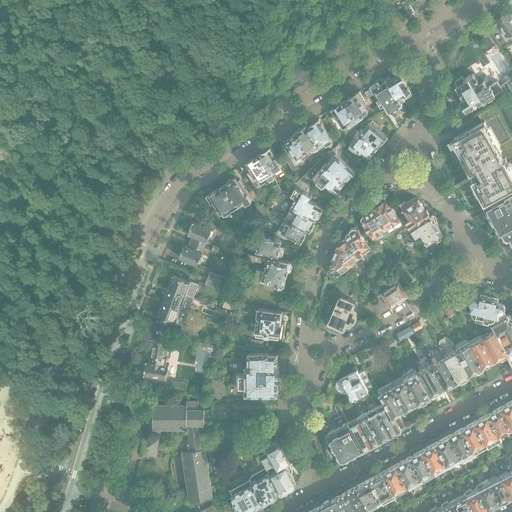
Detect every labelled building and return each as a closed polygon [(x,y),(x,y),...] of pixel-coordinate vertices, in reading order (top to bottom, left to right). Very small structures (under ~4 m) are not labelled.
[(424,5),(428,2),(426,0),(417,0),(409,5),(410,6),(411,5),(414,11),(423,5),(424,5)] [(511,33),(511,19),(507,11),(495,18),(498,23),(494,26),(496,30),(501,28),(506,37),(511,33)] [(411,91),(405,81),(406,81),(406,80),(408,78),(404,72),(402,73),(401,72),(397,75),(394,70),(390,72),(390,75),(385,78),(386,80),(400,102),(401,102),(412,94),(411,91)] [(480,103),(503,90),(497,81),(492,84),(485,74),(477,79),(473,73),(464,78),(464,77),(461,76),(456,80),(455,82),(457,86),(464,98),(461,100),(466,110),(479,103),(480,103)] [(511,74),(502,81),(503,84),(507,82),(511,90),(511,74)] [(400,102),(386,80),(380,84),(378,81),(370,86),(372,88),(370,89),(381,106),(384,104),(390,112),(402,104),(401,102),(400,102)] [(370,114),(362,102),(366,100),(360,91),(356,93),(343,101),(356,122),(357,122),(357,121),(363,117),(364,118),(370,114)] [(356,122),(343,101),(332,108),(345,129),(356,122)] [(511,125),(499,103),(478,116),(482,123),(454,138),(455,140),(450,143),(454,150),(459,147),(463,155),(463,156),(471,171),(471,170),(475,177),(473,179),(478,188),(473,191),(477,198),(482,195),(485,201),(511,185),(511,125)] [(333,141),(319,118),(311,123),(311,124),(307,126),(320,147),(326,144),(327,145),(333,141)] [(387,135),(379,129),(381,126),(373,120),(371,123),(370,122),(367,125),(365,124),(359,132),(377,146),(378,147),(387,135)] [(320,147),(307,126),(306,124),(298,129),(299,129),(295,132),(296,133),(310,154),(309,152),(314,150),(314,151),(316,150),(318,149),(319,148),(320,147)] [(377,146),(359,132),(358,131),(353,138),(355,139),(351,144),(368,157),(377,146)] [(310,154),(296,133),(289,137),(288,136),(284,138),(286,142),(283,144),(296,164),(300,161),(300,160),(303,158),(310,154)] [(347,163),(345,161),(347,158),(341,154),(345,150),(343,148),(339,144),(330,152),(329,151),(327,152),(327,153),(331,157),(332,158),(327,164),(346,181),(347,181),(347,180),(351,176),(352,175),(356,170),(351,166),(354,163),(350,160),(347,163)] [(284,170),(270,147),(262,152),(263,152),(259,155),(273,177),(277,174),(280,174),(283,172),(284,170)] [(273,177),(259,155),(255,157),(255,156),(247,162),(252,170),(247,174),(253,184),(259,181),(261,184),(268,179),(269,182),(274,179),(273,177)] [(346,181),(327,164),(326,164),(312,179),(316,183),(317,182),(322,187),(326,182),(337,192),(341,187),(340,187),(346,181),(346,182),(346,181)] [(253,199),(248,190),(247,190),(240,179),(238,180),(236,177),(225,184),(225,185),(236,203),(237,204),(240,208),(253,199)] [(323,207),(309,198),(311,194),(308,193),(311,187),(300,180),(294,183),(297,185),(296,185),(291,194),(296,197),(291,205),(296,208),(316,219),(320,211),(321,211),(323,207)] [(282,191),(277,184),(274,186),(278,193),(282,191)] [(236,203),(225,185),(218,189),(217,189),(209,194),(206,196),(212,205),(214,204),(221,214),(222,214),(223,216),(225,216),(231,213),(231,211),(229,207),(236,203)] [(487,204),(485,205),(490,213),(496,224),(500,232),(502,232),(505,237),(509,238),(510,238),(511,241),(511,190),(490,202),(487,204)] [(430,215),(427,209),(425,210),(418,199),(417,200),(416,198),(415,198),(414,197),(412,198),(406,202),(405,200),(400,203),(410,219),(406,221),(411,228),(430,215)] [(375,207),(374,208),(390,234),(398,229),(395,226),(402,221),(390,204),(388,200),(386,200),(382,203),(379,202),(376,204),(375,207)] [(270,214),(265,205),(263,203),(257,207),(265,219),(270,214)] [(314,223),(316,219),(296,208),(294,211),(290,209),(286,217),(308,229),(310,231),(314,223)] [(362,216),(361,218),(366,226),(373,236),(376,240),(384,235),(385,237),(390,234),(374,208),(370,211),(369,209),(367,209),(365,211),(364,213),(365,214),(362,216)] [(442,233),(435,222),(436,221),(437,218),(435,215),(432,215),(431,215),(430,214),(430,215),(411,228),(417,237),(421,234),(424,238),(421,239),(424,243),(426,241),(427,243),(434,238),(435,238),(438,239),(442,237),(442,233)] [(207,241),(212,229),(210,228),(213,222),(201,217),(198,223),(193,221),(192,225),(191,224),(189,230),(190,230),(189,234),(194,236),(192,241),(204,246),(206,241),(207,241)] [(301,242),(308,229),(286,217),(277,234),(283,237),(285,236),(286,234),(301,242)] [(347,236),(345,237),(346,239),(363,266),(365,265),(363,263),(368,260),(364,253),(371,248),(370,247),(369,244),(358,229),(356,227),(353,227),(351,229),(350,231),(349,232),(347,233),(346,235),(347,236)] [(280,246),(281,241),(257,236),(255,242),(259,243),(257,251),(278,256),(279,255),(283,256),(284,248),(280,247),(280,246)] [(330,266),(328,270),(332,275),(336,275),(354,263),(358,270),(363,266),(346,239),(343,239),(339,241),(338,244),(339,245),(337,247),(336,250),(332,258),(333,259),(332,260),(334,263),(330,266)] [(198,264),(203,252),(202,252),(204,246),(192,241),(190,247),(184,244),(179,257),(198,264)] [(290,269),(293,268),(294,263),(292,261),(250,252),(253,260),(254,261),(254,260),(262,261),(263,258),(266,259),(265,264),(259,263),(258,268),(257,268),(255,278),(261,279),(264,276),(275,278),(275,280),(276,283),(284,284),(285,283),(287,274),(288,274),(289,269),(290,269)] [(226,278),(211,272),(208,278),(224,284),(226,278)] [(174,274),(169,287),(187,294),(194,296),(199,284),(194,283),(189,280),(186,279),(187,278),(183,277),(182,278),(174,274)] [(224,284),(208,278),(206,284),(221,290),(224,284)] [(407,293),(409,292),(406,288),(404,289),(398,280),(382,291),(381,292),(383,295),(382,295),(367,304),(375,315),(391,306),(392,306),(392,305),(397,302),(397,303),(397,302),(402,299),(403,299),(403,298),(407,295),(407,296),(408,295),(407,293)] [(167,293),(164,300),(189,310),(193,297),(186,294),(187,294),(169,287),(169,288),(167,293)] [(483,323),(489,297),(480,295),(479,298),(473,296),(470,298),(469,302),(465,304),(466,306),(468,310),(473,310),(472,313),(470,314),(474,321),(476,319),(480,320),(480,322),(483,323)] [(356,313),(356,310),(358,305),(356,302),(342,296),(329,325),(338,329),(340,325),(345,327),(348,326),(351,320),(353,319),(355,317),(356,315),(356,313)] [(504,311),(505,307),(504,304),(497,303),(498,300),(489,297),(483,323),(485,323),(486,322),(489,323),(490,321),(492,321),(496,319),(496,317),(500,318),(506,314),(504,311)] [(161,307),(159,313),(159,315),(174,320),(174,319),(176,320),(175,323),(182,326),(183,325),(187,326),(188,323),(185,322),(189,311),(189,310),(164,300),(164,302),(162,305),(162,307),(161,307)] [(454,314),(448,304),(443,308),(448,317),(454,314)] [(281,324),(282,311),(256,308),(255,310),(258,311),(256,335),(264,336),(265,332),(269,333),(269,337),(278,338),(279,334),(282,334),(283,324),(281,324)] [(425,321),(437,313),(434,309),(423,317),(425,321)] [(511,319),(508,314),(506,315),(506,314),(500,318),(492,322),(496,329),(499,335),(505,332),(507,335),(511,343),(511,319)] [(419,321),(412,325),(415,331),(423,327),(419,321)] [(197,336),(199,329),(187,326),(183,325),(182,326),(181,331),(197,336)] [(410,326),(396,334),(400,341),(414,333),(410,326)] [(510,356),(501,338),(499,335),(496,329),(483,336),(496,359),(496,360),(496,359),(495,358),(498,356),(501,361),(510,356)] [(195,342),(197,336),(181,331),(178,339),(195,342)] [(496,359),(483,336),(482,337),(481,334),(469,340),(471,343),(470,344),(484,369),(485,369),(487,369),(492,366),(493,365),(494,364),(492,361),(496,359)] [(511,343),(507,335),(501,338),(510,356),(511,359),(511,343)] [(470,373),(455,344),(455,345),(452,339),(451,340),(449,337),(446,336),(440,340),(439,343),(440,346),(439,346),(445,357),(460,384),(460,383),(462,384),(467,381),(468,380),(468,379),(466,376),(470,373)] [(392,337),(384,341),(386,345),(394,341),(392,337)] [(165,356),(167,343),(169,343),(170,340),(160,339),(152,338),(150,354),(165,356)] [(484,369),(470,344),(471,343),(469,340),(468,340),(466,339),(455,344),(470,373),(474,371),(475,373),(478,374),(484,371),(484,369)] [(386,346),(383,340),(376,344),(379,350),(386,346)] [(278,378),(278,368),(279,368),(279,366),(278,366),(278,353),(268,353),(268,352),(257,352),(257,353),(249,353),(249,366),(246,366),(246,375),(238,375),(238,386),(246,386),(246,394),(278,394),(278,381),(279,381),(279,379),(278,378)] [(432,362),(426,352),(422,354),(426,361),(427,360),(430,364),(432,362)] [(166,379),(168,364),(166,364),(167,357),(165,357),(165,356),(150,354),(149,361),(146,361),(144,374),(165,378),(165,379),(166,379)] [(445,357),(433,364),(446,387),(449,385),(451,389),(460,384),(445,357)] [(446,387),(433,364),(418,372),(431,395),(430,395),(432,398),(433,398),(442,394),(442,392),(441,390),(446,387)] [(337,381),(336,385),(339,390),(343,391),(347,388),(352,396),(353,398),(358,395),(367,390),(373,386),(364,370),(359,373),(357,369),(341,378),(342,378),(337,381)] [(431,395),(418,372),(406,379),(418,402),(430,395),(431,395)] [(418,402),(406,379),(394,386),(406,409),(418,402)] [(187,391),(188,383),(172,380),(170,388),(187,391)] [(406,409),(394,386),(387,390),(381,393),(388,405),(394,415),(406,409)] [(392,434),(376,407),(367,390),(358,395),(367,412),(370,416),(383,439),(391,434),(392,434)] [(511,400),(501,406),(501,407),(511,427),(511,400)] [(213,498),(209,470),(205,448),(203,448),(202,443),(198,423),(206,423),(206,422),(205,422),(205,410),(206,410),(206,409),(198,408),(198,401),(187,401),(187,404),(181,403),(181,402),(180,402),(180,403),(174,403),(174,402),(173,402),(173,403),(168,403),(168,402),(167,402),(167,403),(161,403),(161,402),(160,402),(160,403),(155,403),(154,403),(154,409),(148,411),(148,415),(148,420),(151,421),(151,431),(149,441),(154,442),(158,443),(160,436),(161,433),(160,433),(160,429),(161,429),(161,428),(166,428),(166,429),(167,429),(167,428),(173,428),(173,429),(174,429),(174,428),(180,428),(180,429),(181,429),(181,428),(186,428),(186,429),(187,430),(189,443),(190,445),(181,446),(182,457),(190,501),(213,498)] [(401,429),(394,415),(388,405),(382,409),(380,405),(376,407),(392,434),(401,429)] [(363,450),(348,422),(341,409),(340,408),(341,408),(339,406),(335,407),(339,416),(334,419),(333,422),(336,427),(328,432),(327,434),(329,438),(340,459),(344,460),(363,450)] [(511,427),(501,407),(488,414),(500,435),(511,427)] [(367,412),(357,418),(373,445),(383,439),(370,416),(367,412)] [(488,414),(475,421),(488,446),(489,447),(502,439),(500,435),(488,414)] [(357,418),(348,422),(363,450),(373,445),(357,418)] [(475,421),(462,428),(474,451),(478,449),(479,451),(488,446),(475,421)] [(462,428),(449,435),(463,460),(475,453),(474,451),(462,428)] [(449,435),(436,442),(449,467),(463,460),(449,435)] [(266,452),(260,455),(266,466),(267,467),(275,463),(277,468),(289,462),(290,460),(290,459),(287,454),(285,450),(282,445),(278,444),(277,444),(275,441),(263,447),(266,452)] [(437,474),(449,467),(436,442),(423,449),(437,474)] [(437,474),(423,449),(423,450),(410,457),(423,481),(437,474)] [(409,457),(397,463),(408,485),(419,479),(422,484),(424,483),(423,481),(410,457),(409,457)] [(277,468),(270,472),(280,490),(282,493),(295,486),(296,482),(293,476),(291,472),(293,471),(293,469),(290,464),(289,464),(288,463),(289,463),(289,462),(277,468)] [(396,464),(383,471),(394,492),(396,496),(401,493),(399,490),(408,485),(397,463),(396,464)] [(507,472),(501,475),(511,496),(511,468),(511,466),(510,464),(506,466),(507,472)] [(250,477),(249,478),(250,478),(263,502),(264,503),(278,496),(276,492),(280,490),(270,472),(267,467),(266,466),(251,474),(250,477)] [(375,475),(371,478),(384,503),(390,499),(388,496),(394,492),(383,471),(375,475)] [(494,476),(488,479),(489,481),(501,503),(511,496),(501,475),(495,478),(494,476)] [(263,502),(250,478),(231,489),(233,493),(231,494),(235,501),(233,502),(233,505),(236,510),(239,508),(241,511),(247,511),(254,509),(253,508),(263,502)] [(365,481),(358,485),(369,506),(371,511),(372,511),(379,508),(378,506),(384,503),(371,478),(365,481)] [(483,482),(477,485),(478,487),(477,488),(488,509),(501,503),(489,481),(484,484),(483,482)] [(369,506),(358,485),(352,488),(347,491),(358,511),(371,511),(369,506)] [(483,511),(488,509),(477,488),(472,490),(471,488),(465,491),(466,493),(475,511),(483,511)] [(342,494),(337,496),(345,511),(358,511),(347,491),(345,492),(342,493),(342,494)] [(475,511),(466,493),(454,499),(460,511),(475,511)] [(345,511),(337,496),(331,500),(316,508),(318,511),(345,511)] [(460,511),(454,499),(449,502),(448,500),(442,504),(443,505),(445,511),(460,511)]
